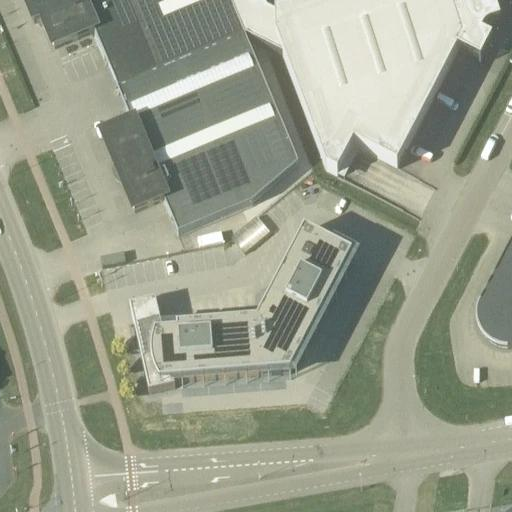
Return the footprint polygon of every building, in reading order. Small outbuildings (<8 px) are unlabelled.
[(118,91),(244,39),(259,32),(252,14),(265,8),(261,0),(23,0),(34,24),(41,21),(54,50),(94,33),(118,91)] [(511,0),(325,0),(277,15),(265,8),(252,14),(259,32),(244,39),(284,57),(326,172),(338,178),(353,147),(398,170),(458,54),(481,66),(493,43),(482,38),(484,36),(485,34),(487,32),(489,30),(490,29),(492,28),(501,26),(497,11),(497,9),(498,8),(500,7),(502,5),(505,4),(511,1),(511,0)] [(244,39),(118,91),(116,92),(131,128),(103,140),(134,213),(162,201),(177,237),(251,207),(297,166),(244,39)] [(304,234),(257,325),(262,375),(262,376),(290,374),(340,277),(350,259),(350,258),(331,248),(304,234)] [(511,243),(479,305),(479,307),(478,308),(478,310),(477,312),(477,315),(477,319),(477,320),(477,324),(478,327),(479,329),(479,330),(481,334),(482,335),(484,338),(485,339),(487,342),(489,343),(492,345),(495,347),(500,348),(503,349),(507,350),(511,349),(511,243)] [(154,304),(130,310),(133,324),(149,394),(173,389),(172,383),(262,376),(262,375),(257,325),(161,332),(158,319),(154,304)]
